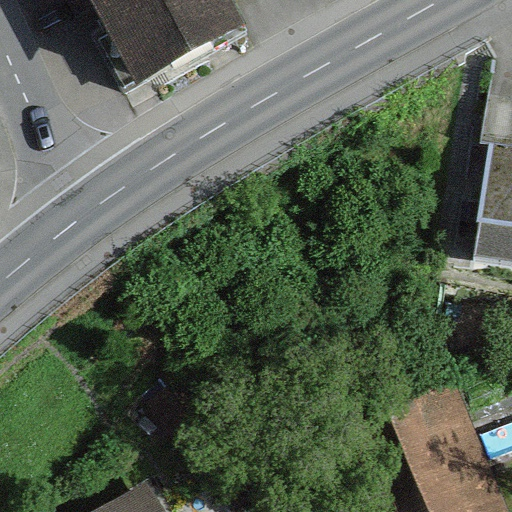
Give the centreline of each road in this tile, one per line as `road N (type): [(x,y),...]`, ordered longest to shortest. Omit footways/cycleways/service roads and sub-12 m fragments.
road 1 (tertiary): [(445,0),(84,214)]
road 2 (residential): [(84,214),(0,37)]
